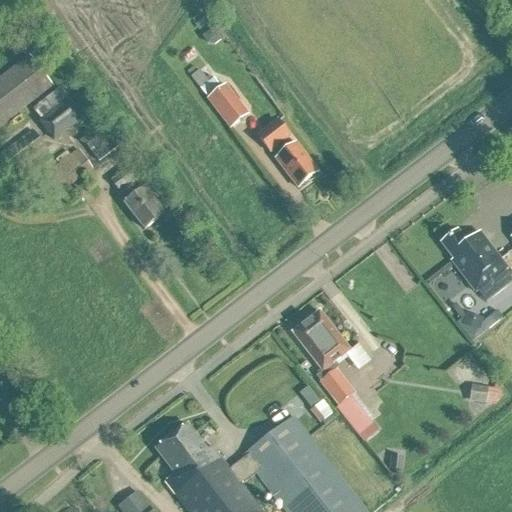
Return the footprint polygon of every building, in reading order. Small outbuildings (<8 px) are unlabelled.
[(222,42),(213,30),(202,38),(207,45),(215,47),(222,42)] [(0,128),(53,88),(29,57),(0,78),(0,128)] [(225,86),(220,90),(213,80),(208,83),(200,72),(191,78),(207,100),(206,100),(229,131),(249,117),(225,86)] [(82,119),(88,115),(81,106),(83,105),(68,85),(33,111),(40,122),(38,123),(53,143),(83,121),(82,119)] [(292,146),(289,142),(292,140),(278,121),(256,138),(270,157),(273,154),(276,159),(274,161),(297,192),(319,175),(296,144),(292,146)] [(0,192),(0,193),(49,153),(32,131),(0,155),(0,192)] [(98,164),(118,149),(106,133),(87,148),(98,164)] [(54,200),(92,170),(77,151),(40,180),(54,200)] [(144,191),(128,170),(112,182),(120,192),(127,187),(135,198),(125,206),(144,231),(164,216),(144,191)] [(467,245),(457,233),(441,245),(453,262),(451,263),(475,295),(507,270),(480,234),(467,245)] [(465,316),(455,305),(451,309),(477,340),(502,319),(496,312),(482,324),(483,320),(465,314),(465,316)] [(324,374),(350,354),(319,315),(293,335),(324,374)] [(340,408),(355,396),(336,372),(320,383),(340,408)] [(488,390),(472,387),(469,404),(486,407),(488,390)] [(309,413),(320,426),(334,414),(323,401),(309,413)] [(362,511),(292,419),(243,457),(245,459),(229,471),(212,449),(207,453),(187,427),(155,451),(175,477),(165,484),(185,511),(259,511),(241,487),(257,475),(285,511),(362,511)] [(154,511),(151,511),(137,494),(117,509),(119,511),(154,511)]
